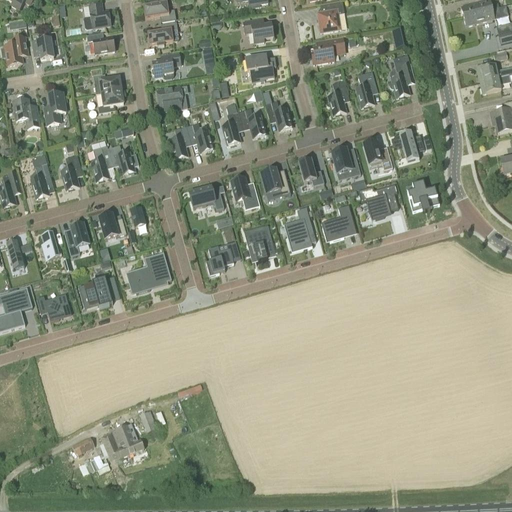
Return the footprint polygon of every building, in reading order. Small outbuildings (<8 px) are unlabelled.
[(34,0),(4,0),(13,6),(11,8),(19,13),(25,4),(30,7),(34,0)] [(259,7),(267,6),(266,0),(236,0),(237,2),(242,1),(242,3),(248,2),(249,11),(259,9),(259,7)] [(494,5),(490,5),(490,2),(460,10),(463,18),(495,10),(499,10),(498,6),(494,6),(494,5)] [(160,25),(176,23),(174,13),(168,14),(167,5),(157,6),(157,4),(150,5),(151,7),(143,9),(145,22),(160,19),(160,25)] [(338,17),(344,16),(342,5),(327,8),(328,13),(317,15),(320,36),(341,33),(338,17)] [(92,31),(110,28),(108,14),(102,15),(101,7),(89,8),(91,17),(90,17),(92,31)] [(499,10),(495,10),(463,18),(465,29),(501,20),(499,10)] [(17,25),(18,31),(26,30),(25,23),(17,25)] [(263,42),(273,41),(271,27),(258,29),(257,23),(243,25),(245,36),(252,35),(254,47),(264,45),(263,42)] [(511,24),(496,29),(500,47),(511,43),(511,24)] [(179,42),(178,35),(176,25),(161,28),(162,33),(147,36),(149,49),(157,47),(158,50),(164,48),(164,46),(178,44),(179,42)] [(392,33),(396,51),(405,49),(401,31),(392,33)] [(95,57),(115,54),(113,40),(100,43),(99,36),(86,38),(87,45),(93,44),(95,57)] [(41,63),(54,61),(50,42),(40,44),(38,37),(31,38),(33,55),(39,54),(41,63)] [(21,60),(28,59),(25,40),(12,42),(13,47),(4,49),(4,51),(1,51),(2,61),(6,60),(7,69),(23,66),(21,60)] [(343,54),(344,52),(343,41),(326,44),(327,50),(311,53),(313,68),(334,64),(333,57),(334,57),(336,56),(343,54)] [(215,76),(211,51),(202,53),(206,77),(215,76)] [(507,62),(506,55),(497,57),(493,58),(494,64),(507,62)] [(172,69),(181,68),(179,56),(165,58),(166,64),(152,67),(153,71),(151,73),(152,78),(154,79),(155,82),(163,81),(163,78),(173,76),(172,69)] [(396,101),(410,98),(407,89),(406,83),(414,81),(410,67),(407,58),(393,62),(393,63),(394,63),(396,71),(395,71),(394,72),(392,73),(391,75),(391,77),(390,78),(390,80),(391,82),(392,86),(390,87),(390,88),(390,90),(391,91),(392,92),(393,92),(396,101)] [(273,71),(276,70),(275,62),(266,63),(265,60),(246,63),(248,75),(250,74),(252,86),(265,84),(264,82),(274,81),(273,71)] [(495,68),(489,70),(488,66),(476,69),(479,85),(509,79),(507,72),(497,74),(495,68)] [(372,75),(357,79),(359,86),(362,85),(363,90),(355,92),(361,111),(375,107),(371,93),(377,92),(372,75)] [(101,97),(121,94),(119,81),(106,83),(105,77),(93,79),(96,98),(101,97)] [(509,79),(479,85),(482,97),(501,93),(500,88),(510,85),(509,79)] [(327,100),(328,104),(327,104),(327,105),(326,105),(326,106),(326,107),(326,108),(327,109),(328,110),(329,110),(330,110),(333,119),(346,115),(342,101),(348,99),(344,84),(332,87),(335,98),(327,100)] [(174,115),(187,111),(187,105),(183,106),(180,90),(157,94),(159,110),(173,108),(174,115)] [(253,94),(256,104),(264,101),(260,92),(253,94)] [(121,94),(101,97),(103,109),(98,110),(99,116),(111,114),(110,108),(123,106),(121,94)] [(59,116),(66,115),(63,96),(48,98),(50,113),(44,114),(47,128),(59,126),(58,122),(60,121),(59,116)] [(27,132),(40,130),(38,118),(31,119),(28,102),(13,104),(16,124),(23,123),(26,125),(27,132)] [(511,113),(511,103),(503,106),(505,112),(490,116),(492,124),(495,124),(498,136),(511,132),(511,124),(510,114),(511,113)] [(292,131),(287,111),(279,113),(277,105),(265,108),(269,122),(275,120),(279,134),(292,131)] [(215,106),(209,107),(213,123),(219,121),(215,106)] [(239,115),(243,129),(248,128),(252,142),(266,138),(261,119),(253,121),(251,112),(239,115)] [(243,129),(239,115),(227,118),(229,127),(221,129),(227,149),(241,145),(237,131),(243,129)] [(182,123),(184,130),(174,133),(177,142),(169,144),(174,163),(188,160),(184,145),(190,144),(186,130),(184,122),(182,123)] [(198,126),(186,130),(190,144),(196,142),(200,156),(213,153),(208,133),(200,135),(198,126)] [(131,130),(121,132),(123,139),(133,136),(131,130)] [(402,149),(405,159),(407,166),(419,163),(417,156),(424,154),(420,140),(413,142),(411,135),(394,140),(394,141),(391,142),(393,152),(402,149)] [(376,145),(363,149),(369,172),(382,168),(384,175),(392,172),(387,153),(379,156),(376,145)] [(107,149),(112,166),(117,164),(121,178),(135,174),(134,170),(139,168),(136,157),(131,159),(130,155),(122,157),(120,148),(108,152),(107,149)] [(112,166),(107,149),(93,153),(95,162),(98,162),(98,164),(91,166),(96,185),(110,182),(106,167),(112,166)] [(350,165),(346,153),(331,157),(337,178),(351,174),(353,180),(360,178),(356,164),(350,165)] [(76,176),(81,174),(77,158),(65,162),(68,172),(60,175),(66,194),(80,190),(76,176)] [(45,184),(51,183),(45,159),(33,163),(38,181),(30,183),(36,202),(49,198),(45,184)] [(511,160),(501,163),(504,179),(511,177),(511,160)] [(298,166),(304,186),(312,184),(313,190),(324,187),(320,174),(315,176),(311,163),(298,166)] [(282,200),(290,197),(284,173),(276,175),(275,173),(261,177),(266,197),(280,193),(282,200)] [(13,193),(19,192),(14,176),(8,177),(8,179),(3,181),(5,190),(0,191),(0,201),(3,211),(17,208),(13,193)] [(245,181),(230,185),(235,205),(243,203),(246,213),(258,209),(258,210),(260,210),(255,192),(249,193),(245,181)] [(366,190),(364,183),(358,184),(360,192),(366,190)] [(372,190),(358,194),(361,206),(366,204),(371,224),(384,220),(383,216),(398,212),(394,198),(397,197),(394,188),(373,194),(372,190)] [(435,191),(426,194),(424,194),(422,188),(413,190),(414,194),(407,196),(412,215),(422,213),(422,216),(430,214),(429,211),(439,208),(435,191)] [(216,214),(224,212),(220,196),(213,198),(211,190),(189,196),(193,212),(214,206),(216,214)] [(142,209),(130,212),(135,230),(147,226),(142,209)] [(344,241),(343,237),(355,234),(348,209),(338,212),(340,220),(327,224),(329,228),(322,230),(326,244),(329,243),(329,245),(344,241)] [(303,251),(303,252),(312,250),(311,246),(316,245),(308,219),(307,214),(306,211),(297,214),(300,224),(296,225),(286,228),(290,242),(288,242),(291,254),(303,251)] [(112,218),(99,222),(105,243),(126,237),(122,222),(114,224),(112,218)] [(233,228),(231,220),(216,224),(218,232),(233,228)] [(72,236),(64,238),(71,260),(80,257),(77,250),(89,246),(83,226),(70,230),(72,236)] [(231,231),(224,233),(227,244),(234,242),(231,231)] [(258,265),(267,262),(267,259),(275,257),(271,243),(269,244),(266,234),(245,239),(248,250),(251,250),(254,262),(257,261),(258,265)] [(53,235),(41,238),(47,258),(58,255),(53,235)] [(7,246),(6,246),(13,273),(14,273),(14,271),(23,268),(24,270),(17,243),(16,243),(17,245),(7,247),(7,246)] [(206,265),(210,279),(219,276),(225,274),(224,270),(234,267),(231,256),(238,254),(236,245),(228,247),(229,252),(220,255),(218,249),(208,252),(211,263),(206,265)] [(171,283),(168,272),(161,274),(157,257),(143,261),(145,270),(129,275),(135,297),(150,292),(149,289),(171,283)] [(68,261),(62,262),(66,276),(72,274),(68,261)] [(100,266),(102,272),(111,269),(109,264),(100,266)] [(92,287),(83,289),(89,308),(97,306),(99,311),(112,307),(105,281),(92,285),(92,287)] [(33,311),(27,291),(0,298),(0,308),(2,308),(6,321),(0,322),(0,335),(24,329),(21,317),(20,318),(19,315),(33,311)] [(65,307),(67,306),(65,298),(56,300),(56,301),(45,304),(43,300),(36,302),(40,315),(46,313),(50,325),(59,322),(58,320),(68,317),(65,307)] [(140,418),(147,436),(157,432),(150,414),(140,418)] [(137,445),(130,428),(110,436),(110,437),(115,448),(121,445),(127,460),(144,452),(140,444),(137,445)] [(159,439),(157,433),(150,436),(152,441),(159,439)] [(115,448),(110,437),(100,441),(110,464),(120,460),(121,462),(127,460),(121,445),(115,448)] [(76,459),(94,450),(90,440),(71,449),(76,459)] [(83,478),(108,467),(104,457),(79,468),(83,478)]
